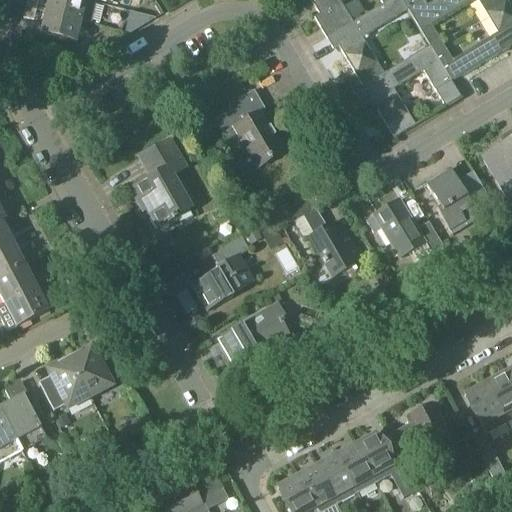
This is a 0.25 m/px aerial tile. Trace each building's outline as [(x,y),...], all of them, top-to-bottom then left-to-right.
[(35,0),(27,0),(25,9),(36,12),(38,1),(35,0)] [(78,0),(48,0),(45,14),(80,23),(90,25),(95,4),(78,0)] [(308,0),(319,16),(313,20),(326,41),(352,25),(336,0),(378,0),(383,7),(393,0),(308,0)] [(393,0),(383,7),(352,25),(326,41),(332,50),(337,47),(362,89),(384,75),(362,40),(407,12),(406,11),(399,0),(393,0)] [(439,0),(425,9),(420,0),(399,0),(406,11),(407,12),(420,33),(429,26),(472,0),(439,0)] [(451,63),(429,26),(420,33),(429,48),(451,84),(511,46),(511,12),(504,0),(475,0),(497,36),(451,63)] [(36,12),(25,9),(23,20),(34,23),(36,12)] [(80,23),(45,14),(39,36),(75,44),(80,23)] [(371,104),(393,141),(415,128),(393,91),(423,73),(445,110),(461,100),(451,84),(429,48),(384,75),(362,89),(352,95),(355,99),(362,110),(371,104)] [(243,149),(255,170),(283,154),(260,113),(264,111),(253,93),(228,107),(231,112),(215,122),(233,155),(243,149)] [(205,132),(197,137),(200,144),(209,139),(205,132)] [(484,155),(480,158),(507,204),(511,200),(511,132),(508,135),(510,140),(501,145),(484,155)] [(191,211),(173,179),(186,172),(168,141),(138,158),(150,179),(130,190),(144,214),(147,211),(158,230),(191,211)] [(450,172),(425,187),(426,189),(438,209),(437,209),(435,211),(451,238),(494,212),(474,178),(459,187),(457,184),(450,172)] [(308,200),(275,219),(282,232),(293,225),(304,243),(308,240),(332,281),(361,264),(340,228),(328,234),(308,200)] [(416,231),(398,201),(372,217),(373,219),(365,223),(372,236),(380,231),(398,261),(424,246),(431,256),(442,249),(428,224),(416,231)] [(0,251),(12,246),(1,225),(0,223),(0,251)] [(261,241),(256,230),(244,237),(250,247),(261,241)] [(247,252),(239,239),(210,256),(218,271),(190,287),(206,314),(232,299),(230,296),(253,283),(238,257),(247,252)] [(12,246),(0,251),(0,280),(23,268),(12,246)] [(449,258),(455,268),(466,262),(462,254),(456,253),(449,258)] [(429,286),(452,272),(442,255),(430,262),(434,269),(423,276),(429,286)] [(35,291),(23,268),(0,280),(0,302),(3,307),(35,291)] [(399,301),(390,286),(382,291),(391,306),(399,301)] [(35,291),(3,307),(15,331),(47,314),(35,291)] [(186,316),(197,310),(185,291),(175,297),(186,316)] [(288,334),(272,306),(280,301),(276,294),(266,299),(271,307),(219,338),(236,366),(288,334)] [(68,361),(89,400),(111,388),(109,384),(120,378),(105,349),(93,355),(90,349),(68,361)] [(89,400),(68,361),(45,372),(49,379),(37,385),(52,413),(64,407),(66,412),(89,400)] [(511,390),(504,376),(485,387),(506,425),(511,422),(511,390)] [(0,408),(0,416),(21,454),(46,441),(27,407),(31,405),(20,385),(3,393),(9,404),(0,408)] [(506,425),(485,387),(465,398),(486,436),(506,425)] [(411,426),(390,437),(404,465),(442,445),(440,441),(447,437),(450,436),(434,405),(431,407),(421,412),(419,408),(408,413),(410,417),(407,419),(411,426)] [(65,415),(55,420),(61,430),(70,426),(65,415)] [(0,465),(21,454),(0,416),(0,465)] [(376,437),(355,448),(376,486),(392,477),(393,468),(376,437)] [(476,458),(468,440),(456,446),(465,464),(476,458)] [(355,448),(336,459),(357,496),(376,486),(355,448)] [(494,484),(505,478),(492,453),(481,459),(494,484)] [(336,459),(317,469),(338,507),(357,496),(336,459)] [(327,511),(338,507),(317,469),(310,473),(308,469),(300,474),(301,477),(298,479),(316,511),(327,511)] [(192,487),(192,488),(199,503),(222,492),(214,476),(192,487)] [(316,511),(298,479),(277,490),(289,511),(316,511)] [(199,503),(192,488),(163,502),(168,511),(189,511),(201,506),(199,503)] [(6,499),(0,501),(0,507),(8,504),(6,499)]
